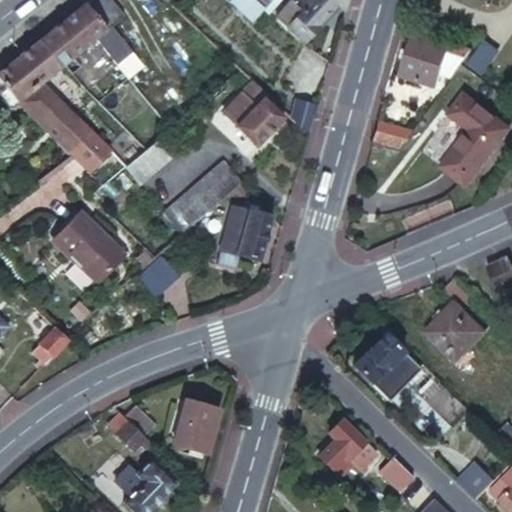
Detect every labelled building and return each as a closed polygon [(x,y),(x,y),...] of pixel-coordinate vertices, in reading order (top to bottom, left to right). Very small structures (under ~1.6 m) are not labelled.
[(110,22),(101,0),(92,0),(85,6),(51,33),(43,39),(55,54),(62,63),(105,28),(110,22)] [(224,0),(247,21),(260,8),(251,0),(224,0)] [(251,0),(260,8),(268,16),(282,1),(281,0),(251,0)] [(305,43),(339,5),(332,0),(297,0),(279,20),(305,43)] [(332,0),(339,5),(344,11),(346,2),(346,0),(332,0)] [(444,44),(412,34),(399,74),(435,85),(444,56),(447,47),(448,45),(444,44)] [(472,46),(446,38),(444,44),(448,45),(447,47),(453,49),(453,51),(466,55),(472,46)] [(0,96),(3,100),(6,103),(8,106),(15,106),(20,101),(46,126),(50,122),(56,116),(29,89),(39,81),(55,68),(62,63),(55,54),(43,39),(0,72),(0,96)] [(447,47),(444,56),(461,61),(466,55),(453,51),(453,49),(447,47)] [(56,116),(50,122),(61,134),(76,118),(66,109),(62,104),(39,81),(29,89),(56,116)] [(265,94),(251,82),(242,91),(256,103),(262,99),(265,94)] [(509,124),(464,90),(451,108),(471,124),(442,161),(465,181),(509,124)] [(256,103),(242,91),(223,113),(237,126),(235,128),(255,146),(282,117),(262,99),(256,103)] [(291,118),(309,134),(313,119),(317,104),(296,98),(291,118)] [(57,137),(73,153),(81,161),(89,168),(108,149),(76,118),(61,134),(57,137)] [(51,131),(57,137),(61,134),(50,122),(46,126),(51,131)] [(375,129),(372,140),(396,146),(407,131),(377,122),(375,129)] [(141,152),(123,168),(139,186),(160,167),(157,163),(165,155),(153,141),(141,152)] [(71,157),(62,166),(75,179),(85,169),(71,157)] [(164,213),(183,236),(238,190),(244,185),(224,163),(164,213)] [(258,262),(272,217),(232,206),(219,249),(238,255),(258,262)] [(81,214),(55,241),(98,282),(124,255),(81,214)] [(135,257),(144,269),(156,258),(149,251),(146,248),(135,257)] [(238,255),(219,249),(215,263),(234,269),(238,255)] [(162,257),(137,278),(154,298),(178,278),(162,257)] [(511,284),(511,275),(504,258),(484,267),(495,291),(511,284)] [(440,289),(453,302),(461,309),(473,298),(452,278),(440,289)] [(461,309),(453,302),(422,332),(455,362),(485,332),(461,309)] [(0,351),(1,350),(0,348),(0,336),(10,326),(0,316),(0,351)] [(39,358),(44,364),(68,340),(53,326),(31,350),(39,358)] [(402,351),(384,334),(370,348),(366,346),(349,364),(367,382),(385,364),(387,366),(402,351)] [(408,357),(402,351),(387,366),(393,372),(408,357)] [(44,364),(39,358),(34,363),(40,368),(44,364)] [(186,397),(173,441),(208,451),(220,407),(186,397)] [(136,405),(126,415),(144,433),(154,422),(136,405)] [(126,415),(122,412),(112,424),(135,447),(141,442),(147,436),(144,433),(126,415)] [(362,442),(338,419),(325,433),(332,440),(316,456),(337,478),(350,465),(344,460),(362,442)] [(146,446),(151,440),(147,436),(141,442),(146,446)] [(371,452),(362,442),(344,460),(350,465),(354,470),(371,452)] [(411,476),(391,456),(379,469),(399,488),(411,476)] [(141,481),(122,501),(133,511),(147,511),(175,483),(151,459),(136,475),(141,481)] [(492,478),(483,469),(465,488),(475,497),(492,478)] [(499,497),(511,484),(511,476),(508,473),(492,490),(499,497)] [(511,484),(499,497),(511,509),(511,484)]
